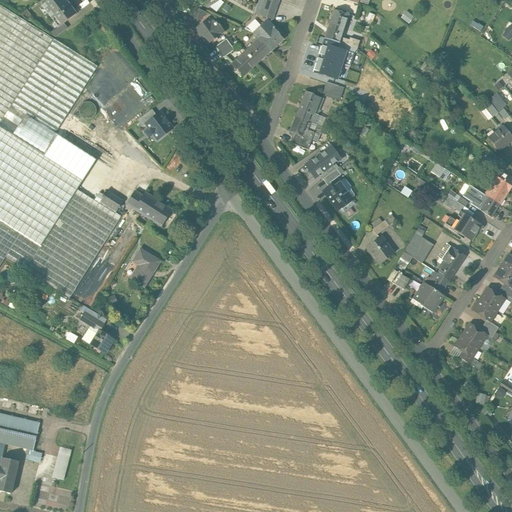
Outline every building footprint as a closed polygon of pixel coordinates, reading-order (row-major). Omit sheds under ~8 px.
[(76,14),(65,0),(47,0),(41,5),(57,27),(58,28),(64,23),(76,14)] [(279,0),(278,0),(259,0),(255,14),(272,20),(279,0)] [(51,38),(0,6),(0,121),(10,105),(51,38)] [(199,9),(190,16),(195,23),(208,13),(199,9)] [(350,15),(334,10),(330,23),(345,28),(350,15)] [(211,23),(209,20),(197,29),(207,43),(222,32),(216,24),(216,23),(214,24),(213,22),(211,23)] [(284,39),(267,21),(254,34),(253,34),(259,39),(270,51),(284,39)] [(64,23),(58,28),(57,27),(49,33),(55,37),(67,28),(64,23)] [(345,28),(330,23),(325,38),(357,49),(359,41),(350,38),(349,40),(342,38),(345,28)] [(509,40),(511,36),(511,23),(510,23),(502,36),(509,40)] [(51,38),(10,105),(55,133),(60,125),(68,112),(96,65),(51,38)] [(357,49),(325,38),(313,72),(337,80),(342,65),(350,68),(354,53),(357,49)] [(259,39),(246,51),(257,63),(270,51),(259,39)] [(225,40),(215,47),(219,53),(229,45),(225,40)] [(229,45),(219,53),(222,57),(233,50),(229,45)] [(246,51),(244,50),(230,63),(242,77),(257,63),(246,51)] [(341,87),(327,83),(322,96),(339,101),(343,88),(341,87)] [(511,96),(504,87),(494,96),(496,99),(491,103),(498,113),(511,100),(511,96)] [(321,98),(306,92),(296,117),(311,123),(315,125),(318,116),(315,114),(321,98)] [(491,103),(489,101),(483,106),(492,118),(498,113),(491,103)] [(55,133),(10,105),(0,121),(0,129),(20,141),(42,155),(55,133)] [(160,113),(146,124),(157,140),(172,129),(160,113)] [(311,123),(296,117),(290,132),(295,134),(291,144),(308,150),(315,133),(308,130),(311,123)] [(95,148),(60,125),(55,133),(42,155),(63,167),(77,176),(83,168),(83,167),(90,156),(95,148)] [(511,137),(503,127),(488,139),(498,151),(511,140),(511,137)] [(0,129),(0,174),(20,141),(0,129)] [(126,142),(129,139),(124,130),(120,132),(126,142)] [(20,141),(0,174),(0,222),(42,155),(20,141)] [(340,159),(331,147),(305,166),(314,178),(320,174),(324,179),(338,168),(335,163),(340,159)] [(42,155),(0,222),(21,234),(63,167),(42,155)] [(436,163),(431,172),(445,180),(450,172),(436,163)] [(63,167),(21,234),(42,245),(83,180),(77,176),(63,167)] [(495,180),(485,195),(499,204),(499,205),(508,192),(508,193),(511,186),(511,178),(494,167),(488,175),(495,180)] [(337,169),(325,178),(329,183),(341,175),(337,169)] [(83,180),(42,245),(26,271),(70,298),(120,215),(115,213),(116,212),(100,202),(102,198),(101,197),(102,194),(83,180)] [(351,199),(338,182),(324,192),(337,209),(340,208),(343,212),(354,204),(351,199)] [(480,192),(473,187),(468,194),(475,199),(480,192)] [(122,201),(107,191),(104,195),(102,194),(101,197),(102,198),(100,202),(116,212),(122,201)] [(131,207),(161,226),(171,210),(145,193),(143,196),(134,191),(128,201),(133,204),(131,207)] [(499,204),(485,195),(477,208),(491,218),(491,217),(499,204)] [(456,201),(454,200),(448,196),(443,205),(449,208),(451,206),(461,213),(465,207),(456,201)] [(468,203),(459,197),(456,201),(465,207),(468,203)] [(464,214),(458,223),(450,217),(445,224),(470,241),(477,230),(479,231),(482,226),(464,214)] [(378,234),(388,226),(380,216),(370,224),(378,234)] [(0,222),(0,263),(4,257),(26,271),(42,245),(21,234),(0,222)] [(381,236),(364,248),(377,266),(394,253),(381,236)] [(433,245),(425,240),(421,245),(430,250),(433,245)] [(430,250),(421,245),(413,258),(421,264),(430,250)] [(443,260),(457,269),(465,256),(454,249),(451,247),(442,260),(443,260)] [(131,278),(144,287),(160,262),(140,249),(133,262),(135,260),(140,264),(131,278)] [(511,255),(510,254),(502,266),(511,272),(511,255)] [(457,269),(443,260),(438,269),(440,270),(437,274),(448,281),(457,269)] [(511,272),(502,266),(494,278),(503,284),(511,289),(511,272)] [(405,289),(411,279),(395,270),(389,280),(405,289)] [(448,281),(437,274),(434,278),(432,277),(427,285),(440,294),(448,281)] [(440,294),(427,285),(423,282),(412,299),(420,304),(421,303),(433,311),(432,313),(433,313),(444,296),(440,294)] [(511,289),(503,284),(500,289),(511,296),(511,289)] [(497,294),(488,288),(480,299),(497,310),(504,299),(497,294)] [(511,299),(511,296),(500,289),(497,294),(504,299),(510,303),(511,299)] [(497,310),(480,299),(472,311),(486,320),(489,322),(490,321),(491,320),(496,313),(496,311),(497,310)] [(80,319),(95,329),(99,322),(84,313),(80,319)] [(498,328),(489,322),(486,320),(483,325),(495,333),(498,328)] [(480,330),(470,324),(462,335),(479,346),(487,335),(480,330)] [(495,333),(483,325),(480,330),(487,335),(491,338),(495,333)] [(90,345),(104,354),(113,339),(99,331),(90,345)] [(70,333),(67,339),(74,342),(77,336),(70,333)] [(479,346),(462,335),(459,341),(457,339),(453,344),(454,347),(463,352),(471,358),(479,346)] [(471,358),(463,352),(459,358),(469,364),(473,358),(471,358)] [(500,387),(495,393),(502,398),(506,391),(500,387)] [(0,443),(4,444),(9,445),(15,418),(0,414),(0,443)] [(41,424),(15,418),(9,445),(35,451),(41,424)] [(64,480),(73,449),(61,446),(52,476),(64,480)] [(0,492),(12,495),(20,462),(3,458),(3,459),(2,462),(0,471),(0,492)]
